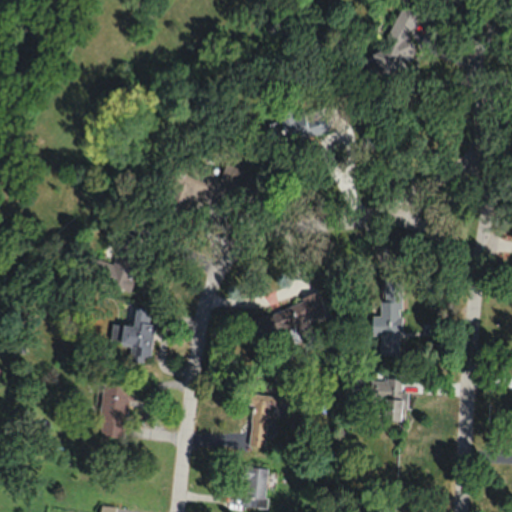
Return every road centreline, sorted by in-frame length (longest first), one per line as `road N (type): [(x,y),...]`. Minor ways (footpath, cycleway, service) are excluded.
road 1 (residential): [(179,511),(200,322),(219,270),(239,248),(297,229),(378,221),(439,243),(480,282)]
road 2 (residential): [(462,511),(484,157)]
road 3 (residential): [(484,157),(476,75),(497,33),(511,25)]
road 4 (residential): [(378,221),(484,157)]
